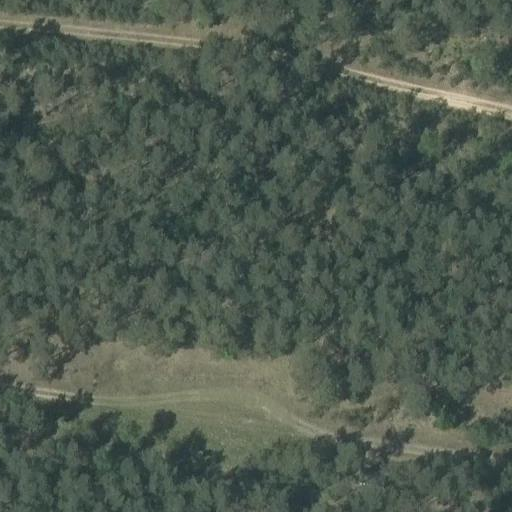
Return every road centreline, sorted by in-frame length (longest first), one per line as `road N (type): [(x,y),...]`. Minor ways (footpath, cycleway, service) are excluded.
road 1 (track): [(0,27),(221,48),(511,112)]
road 2 (track): [(0,390),(511,466)]
